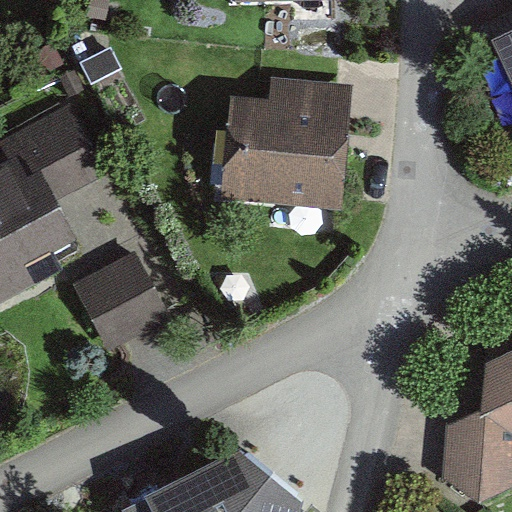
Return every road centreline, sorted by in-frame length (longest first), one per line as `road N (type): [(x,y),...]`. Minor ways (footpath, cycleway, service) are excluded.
road 1 (residential): [(399,296),(0,496)]
road 2 (residential): [(399,296),(417,147),(420,0)]
road 3 (track): [(399,296),(354,511)]
road 4 (residential): [(511,243),(399,296)]
